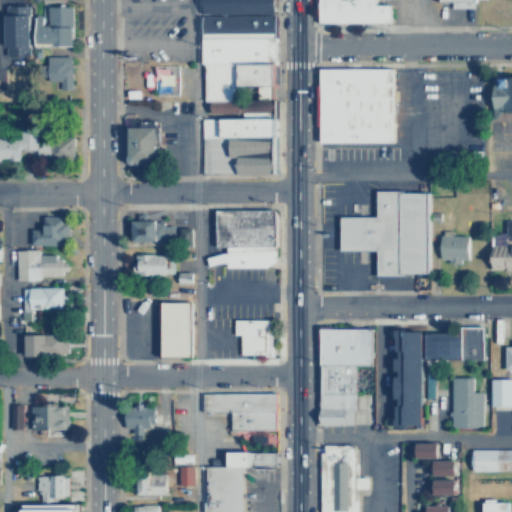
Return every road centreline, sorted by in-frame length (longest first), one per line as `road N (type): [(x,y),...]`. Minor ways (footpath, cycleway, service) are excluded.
road 1 (primary): [(98,0),(100,511)]
road 2 (primary): [(296,511),(294,0)]
road 3 (residential): [(297,375),(0,377)]
road 4 (residential): [(296,191),(0,194)]
road 5 (residential): [(294,45),(511,44)]
road 6 (residential): [(511,305),(296,307)]
